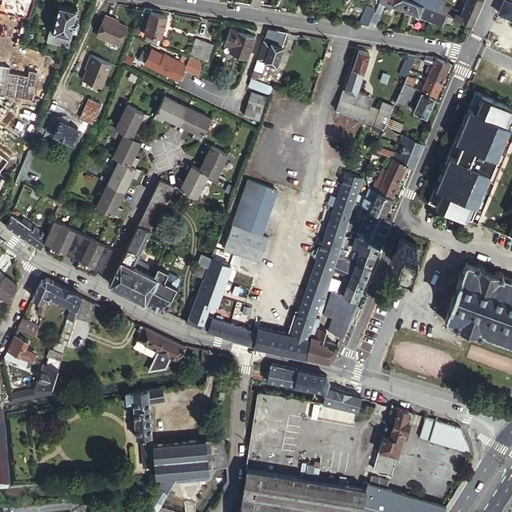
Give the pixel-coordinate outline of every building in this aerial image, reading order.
[(13,0),(11,12),(30,15),(32,2),(22,0),(13,0)] [(384,0),(378,0),(375,11),(381,14),(385,2),(384,1),(384,0)] [(384,0),(384,1),(385,2),(406,10),(409,0),(384,0)] [(416,1),(414,0),(409,0),(406,10),(420,16),(422,11),(428,14),(433,16),(435,9),(430,7),(423,4),(416,1)] [(483,0),(466,0),(461,11),(460,14),(456,12),(457,9),(440,3),(441,0),(431,0),(430,7),(435,9),(438,10),(440,11),(447,14),(452,16),(471,24),(473,24),(483,0)] [(78,7),(59,2),(52,30),(49,29),(47,40),(68,45),(72,30),(76,31),(79,19),(78,17),(79,13),(76,12),(78,7)] [(434,21),(438,10),(435,9),(433,16),(428,14),(426,18),(434,21)] [(166,15),(151,11),(144,10),(139,29),(147,31),(158,33),(161,34),(166,15)] [(375,11),(369,25),(377,27),(382,14),(381,14),(375,11)] [(447,14),(440,11),(437,18),(444,21),(447,14)] [(104,13),(96,34),(121,44),(129,23),(104,13)] [(450,23),(452,16),(447,14),(444,21),(450,23)] [(255,37),(230,29),(224,44),(232,47),(230,52),(247,58),(255,37)] [(288,32),(268,29),(258,58),(267,61),(270,62),(276,64),(288,32)] [(158,33),(147,31),(146,37),(156,41),(158,33)] [(206,59),(212,44),(203,41),(198,56),(206,59)] [(359,50),(345,91),(356,95),(370,53),(359,50)] [(416,54),(408,52),(404,64),(410,67),(416,54)] [(81,77),(102,86),(112,62),(91,53),(81,77)] [(432,64),(435,57),(425,55),(423,60),(432,64)] [(163,63),(147,56),(143,65),(159,72),(163,63)] [(441,82),(449,63),(435,57),(432,64),(428,76),(441,82)] [(260,70),(254,68),(250,77),(253,78),(256,80),(260,70)] [(404,81),(412,85),(415,78),(407,74),(404,81)] [(440,83),(441,82),(428,76),(427,76),(425,81),(422,89),(435,95),(440,83)] [(270,94),(272,86),(256,80),(253,78),(250,86),(270,94)] [(404,104),(412,85),(404,81),(395,100),(399,102),(404,104)] [(427,116),(435,95),(422,89),(414,110),(427,116)] [(265,95),(250,90),(242,113),(257,118),(265,95)] [(345,91),(342,90),(335,110),(365,120),(370,105),(372,100),(356,95),(345,91)] [(511,107),(471,91),(426,201),(476,221),(511,132),(511,107)] [(165,114),(182,123),(189,106),(164,94),(153,116),(161,120),(165,114)] [(96,120),(104,102),(91,96),(82,115),(96,120)] [(124,131),(132,134),(139,119),(145,122),(149,113),(127,103),(115,126),(124,131)] [(370,105),(365,120),(373,123),(378,108),(370,105)] [(189,106),(182,123),(194,128),(191,134),(200,139),(210,116),(189,106)] [(378,108),(373,123),(383,127),(391,110),(379,106),(378,108)] [(72,141),(78,126),(60,118),(58,123),(51,120),(47,130),(72,141)] [(140,138),(132,134),(124,131),(113,154),(119,157),(135,165),(139,157),(133,154),(140,138)] [(421,146),(422,142),(392,131),(390,137),(405,142),(403,147),(418,153),(421,146)] [(206,151),(198,166),(207,171),(214,174),(227,151),(225,150),(205,140),(200,148),(206,151)] [(392,158),(394,151),(375,145),(374,148),(376,149),(375,151),(378,152),(385,155),(392,158)] [(415,159),(418,153),(403,147),(401,153),(394,151),(392,158),(405,163),(412,166),(415,159)] [(391,196),(405,163),(392,158),(385,155),(380,166),(377,173),(381,175),(379,180),(375,178),(371,187),(378,190),(391,196)] [(135,165),(119,157),(97,203),(119,214),(123,206),(117,203),(131,174),(137,176),(141,168),(135,165)] [(207,171),(198,166),(191,162),(183,177),(178,175),(174,183),(195,194),(207,171)] [(364,177),(346,171),(314,264),(333,271),(334,265),(336,261),(337,254),(340,247),(342,239),(343,234),(345,228),(348,219),(349,215),(352,205),(353,201),(355,201),(357,194),(361,184),(364,177)] [(274,187),(247,177),(232,220),(260,229),(274,187)] [(175,186),(160,178),(143,212),(159,220),(175,186)] [(361,184),(357,194),(362,196),(366,186),(361,184)] [(370,208),(380,213),(384,214),(391,196),(378,190),(374,200),(370,208)] [(361,204),(368,207),(370,208),(374,200),(362,196),(357,194),(355,201),(361,204)] [(356,222),(360,208),(352,205),(349,215),(352,216),(351,220),(356,222)] [(370,208),(368,207),(366,211),(364,217),(370,220),(376,222),(380,213),(370,208)] [(11,212),(5,224),(23,236),(40,248),(44,238),(46,234),(47,232),(31,224),(30,226),(11,212)] [(138,223),(154,230),(159,220),(143,212),(138,223)] [(376,222),(387,227),(389,221),(391,217),(384,214),(380,213),(376,222)] [(47,232),(46,234),(44,238),(52,242),(66,249),(80,255),(94,262),(101,266),(112,244),(54,216),(47,232)] [(364,217),(360,225),(367,228),(370,220),(364,217)] [(345,228),(352,230),(354,230),(355,226),(356,222),(351,220),(348,219),(345,228)] [(383,235),(387,227),(376,222),(370,220),(367,228),(383,235)] [(267,234),(231,222),(223,245),(259,258),(267,234)] [(138,223),(110,283),(146,301),(159,276),(157,275),(150,271),(137,266),(140,260),(150,238),(154,230),(138,223)] [(366,230),(382,238),(383,235),(367,228),(360,225),(359,228),(366,230)] [(345,228),(343,234),(350,236),(351,234),(352,230),(345,228)] [(366,230),(359,228),(356,236),(362,238),(366,230)] [(365,240),(379,246),(381,241),(382,238),(366,230),(362,238),(365,240)] [(352,246),(361,250),(365,240),(362,238),(356,236),(352,246)] [(415,243),(404,239),(403,238),(400,238),(399,241),(400,241),(394,255),(393,254),(392,257),(393,259),(394,259),(393,261),(395,263),(396,263),(397,262),(398,261),(398,260),(400,261),(401,258),(405,260),(404,262),(406,263),(405,264),(407,265),(406,267),(408,268),(409,266),(411,267),(412,264),(413,265),(414,263),(412,262),(413,260),(411,260),(416,249),(417,249),(418,247),(419,247),(420,245),(417,244),(418,242),(416,241),(415,243)] [(360,251),(375,257),(377,250),(379,246),(365,240),(361,250),(360,251)] [(66,249),(52,242),(49,250),(62,256),(66,249)] [(216,246),(212,256),(226,261),(229,251),(216,246)] [(343,248),(340,247),(337,254),(343,256),(346,249),(343,248)] [(356,261),(371,266),(374,259),(375,257),(360,251),(356,261)] [(201,253),(198,262),(208,266),(211,257),(201,253)] [(94,262),(80,255),(76,263),(90,270),(94,262)] [(211,257),(224,262),(220,273),(211,296),(208,306),(215,308),(231,262),(226,261),(212,256),(211,257)] [(211,257),(208,266),(207,268),(220,273),(224,262),(211,257)] [(152,266),(140,260),(137,266),(150,271),(152,266)] [(352,271),(366,276),(369,269),(371,266),(356,261),(354,267),(352,271)] [(511,343),(511,278),(505,275),(504,273),(502,272),(500,272),(500,271),(498,270),(498,271),(495,270),(494,270),(493,271),(486,268),(486,267),(482,266),(483,265),(481,264),(480,265),(479,263),(475,265),(466,261),(460,278),(458,277),(450,302),(451,303),(445,319),(454,323),(455,324),(456,326),(459,326),(458,327),(460,328),(461,326),(464,328),(465,326),(472,329),(473,331),(476,332),(476,333),(478,334),(479,335),(483,334),(483,333),(511,343)] [(193,273),(203,277),(207,268),(208,266),(198,262),(193,273)] [(352,271),(354,267),(340,262),(339,267),(352,271)] [(306,288),(321,294),(325,295),(327,289),(330,278),(331,275),(333,271),(314,264),(306,288)] [(162,265),(159,272),(160,273),(159,276),(168,281),(171,275),(167,273),(169,269),(162,265)] [(334,265),(333,271),(331,275),(334,277),(338,278),(341,273),(351,276),(352,271),(339,267),(334,265)] [(207,268),(203,277),(198,291),(211,296),(220,273),(207,268)] [(348,282),(362,288),(364,281),(366,276),(352,271),(351,276),(348,282)] [(146,301),(165,310),(178,286),(168,281),(159,276),(146,301)] [(36,288),(46,293),(53,280),(47,277),(41,278),(36,288)] [(53,280),(46,293),(50,295),(54,280),(53,280)] [(77,308),(82,295),(54,280),(50,295),(70,305),(77,308)] [(338,291),(343,293),(344,293),(348,282),(342,280),(338,291)] [(344,293),(357,299),(359,293),(362,288),(348,282),(344,293)] [(50,295),(46,293),(36,288),(32,296),(41,300),(48,303),(50,295)] [(306,288),(299,310),(314,315),(321,294),(306,288)] [(334,290),(333,291),(325,314),(333,317),(343,293),(338,291),(334,290)] [(208,306),(211,296),(198,291),(195,300),(208,306)] [(349,318),(357,299),(344,293),(343,293),(333,317),(332,320),(346,327),(349,318)] [(89,320),(96,302),(82,295),(77,308),(75,315),(89,320)] [(44,314),(48,303),(41,300),(38,311),(44,314)] [(195,300),(187,321),(201,326),(203,319),(208,306),(195,300)] [(74,321),(75,315),(77,308),(70,305),(66,318),(68,319),(74,321)] [(215,308),(208,306),(203,319),(210,321),(213,316),(215,308)] [(299,310),(291,334),(311,340),(312,338),(315,339),(319,326),(318,326),(311,324),(314,315),(299,310)] [(311,324),(318,326),(321,317),(314,315),(311,324)] [(210,321),(208,328),(245,341),(246,340),(246,339),(247,338),(248,336),(248,335),(248,334),(248,333),(248,332),(248,331),(248,330),(247,328),(246,327),(213,316),(210,321)] [(18,327),(37,336),(40,326),(22,318),(18,327)] [(68,319),(65,326),(71,328),(74,321),(68,319)] [(203,319),(201,326),(208,328),(210,321),(203,319)] [(329,328),(343,334),(346,327),(332,320),(329,328)] [(60,341),(67,343),(71,328),(65,326),(60,341)] [(319,326),(315,339),(322,340),(325,328),(323,327),(319,326)] [(245,341),(250,342),(255,343),(257,330),(246,327),(247,328),(248,330),(248,331),(248,332),(248,333),(248,334),(248,335),(248,336),(247,338),(246,339),(246,340),(245,341)] [(257,330),(255,343),(308,354),(311,340),(291,334),(258,327),(257,330)] [(186,345),(185,345),(152,328),(145,342),(179,358),(186,345)] [(28,339),(15,332),(8,348),(12,350),(21,355),(25,346),(28,339)] [(311,340),(308,354),(328,359),(331,358),(333,357),(333,356),(336,350),(338,345),(322,340),(315,339),(312,338),(311,340)] [(25,346),(21,355),(22,355),(25,357),(33,359),(34,355),(32,354),(34,350),(25,346)] [(12,350),(8,348),(4,355),(18,363),(22,355),(21,355),(12,350)] [(61,361),(64,353),(50,348),(48,356),(50,357),(61,361)] [(199,349),(196,363),(207,365),(209,351),(199,349)] [(48,364),(59,367),(61,361),(50,357),(48,364)] [(46,363),(40,380),(53,385),(59,367),(48,364),(46,363)] [(295,385),(298,368),(272,363),(269,380),(295,385)] [(316,388),(327,390),(329,385),(329,379),(327,374),(298,368),(295,385),(316,388)] [(11,392),(13,400),(50,392),(53,386),(53,385),(40,380),(38,387),(11,392)] [(329,385),(327,390),(325,403),(358,409),(361,396),(347,391),(329,385)] [(163,399),(162,386),(133,391),(133,402),(136,435),(142,435),(146,435),(151,435),(149,401),(163,399)] [(325,403),(327,390),(316,388),(314,401),(325,403)] [(407,415),(409,409),(392,404),(388,419),(395,421),(390,436),(386,435),(389,426),(386,425),(373,467),(373,468),(391,474),(404,430),(407,431),(410,421),(409,421),(406,420),(407,415)] [(430,439),(437,418),(426,415),(420,436),(430,439)] [(430,439),(475,452),(475,449),(474,447),(474,442),(472,436),(470,434),(468,432),(466,430),(459,426),(442,420),(437,418),(430,439)] [(206,439),(209,470),(221,468),(218,437),(206,439)] [(207,470),(209,470),(206,439),(155,443),(155,441),(153,441),(156,465),(157,475),(184,472),(195,471),(201,470),(207,470)] [(156,465),(153,441),(152,441),(142,442),(144,466),(156,465)] [(459,471),(463,456),(452,453),(447,467),(459,471)] [(240,511),(357,511),(365,486),(366,483),(347,480),(346,481),(345,481),(317,477),(278,471),(269,470),(247,466),(240,511)] [(195,471),(184,472),(185,481),(196,480),(195,471)] [(441,511),(447,503),(388,485),(369,480),(369,481),(359,511),(441,511)]
